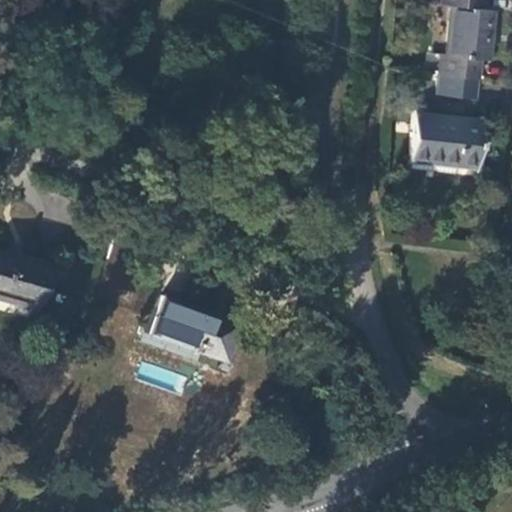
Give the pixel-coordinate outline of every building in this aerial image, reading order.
[(438,0),(438,6),(448,6),(478,10),(479,0),(438,0)] [(486,60),(493,11),(478,10),(448,6),(443,54),(438,55),(436,76),(477,80),(479,60),(486,60)] [(475,99),(477,80),(436,76),(434,95),(475,99)] [(459,118),(410,112),(405,162),(406,163),(405,173),(450,178),(451,171),(472,174),(479,128),(458,126),(459,118)] [(0,298),(36,310),(50,266),(0,250),(0,298)] [(223,362),(238,324),(162,297),(149,334),(223,362)]
